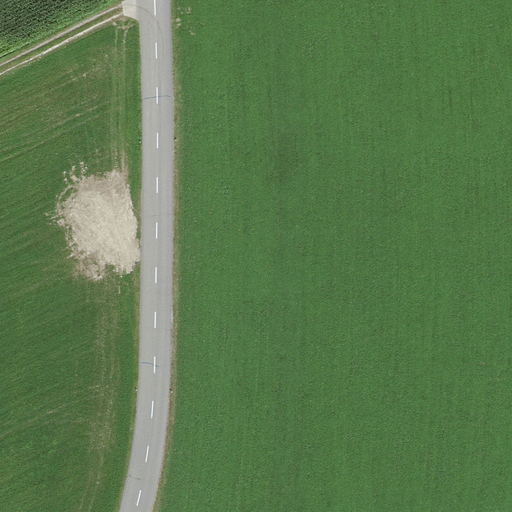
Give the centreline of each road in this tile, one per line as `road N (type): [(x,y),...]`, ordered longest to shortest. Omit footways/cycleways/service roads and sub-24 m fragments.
road 1 (tertiary): [(136,511),(152,423),(158,294),(154,0)]
road 2 (track): [(0,68),(139,0)]
